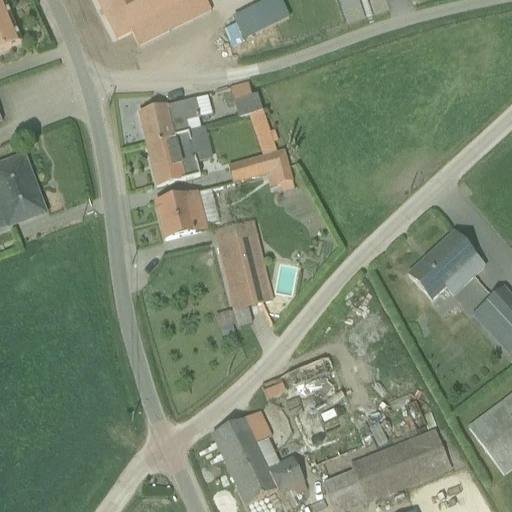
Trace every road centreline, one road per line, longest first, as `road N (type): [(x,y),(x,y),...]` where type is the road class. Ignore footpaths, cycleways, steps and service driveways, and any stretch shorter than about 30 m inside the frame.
road 1 (unclassified): [(511,120),(352,267),(258,377),(165,446)]
road 2 (unclassified): [(85,83),(271,69),(429,14),(501,0)]
road 3 (unclassified): [(85,83),(129,352),(165,446)]
